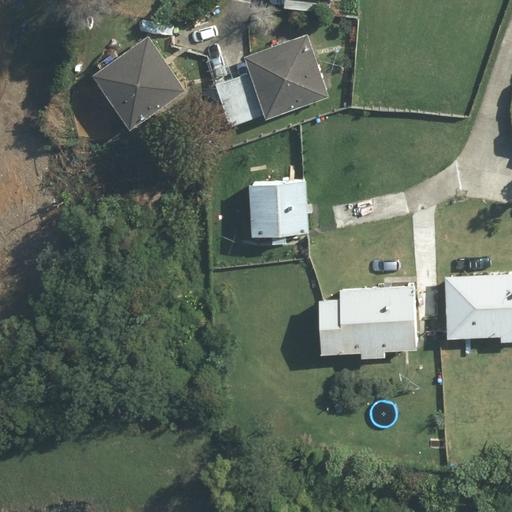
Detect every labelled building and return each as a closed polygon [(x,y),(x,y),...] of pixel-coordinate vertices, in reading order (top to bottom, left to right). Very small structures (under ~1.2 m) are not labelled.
[(140,123),(192,85),(152,29),(100,66),(140,123)] [(313,29),(252,51),(275,114),(336,92),(313,29)] [(255,68),(221,80),(234,121),(269,110),(255,68)] [(313,173),(256,176),(259,229),(315,226),(313,173)] [(511,268),(451,271),(454,332),(505,330),(506,335),(511,334),(511,268)] [(327,298),(322,299),(325,347),(368,345),(369,352),(393,351),(393,343),(425,342),(421,278),(348,282),(348,292),(327,293),(327,298)]
